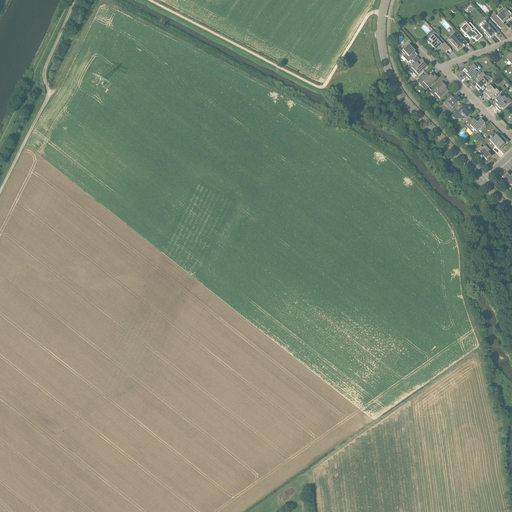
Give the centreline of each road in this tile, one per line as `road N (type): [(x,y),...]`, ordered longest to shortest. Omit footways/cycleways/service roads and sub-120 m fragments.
road 1 (tertiary): [(480,181),(396,91),(382,53),(384,0)]
road 2 (track): [(0,188),(45,95),(46,62),(73,0)]
